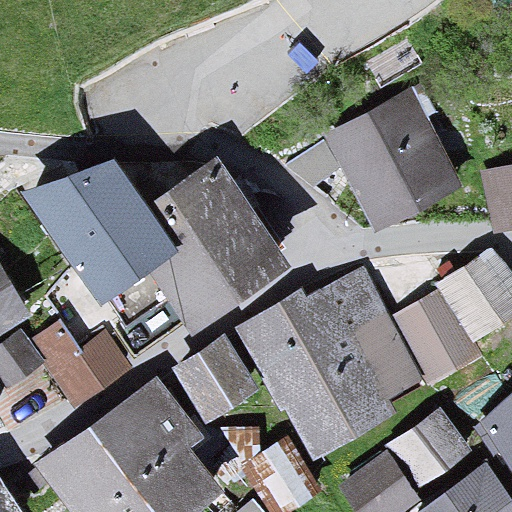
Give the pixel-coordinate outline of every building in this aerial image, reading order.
[(412,101),(324,145),(369,235),(457,191),(412,101)] [(247,142),(166,201),(246,310),(327,251),(247,142)] [(99,151),(23,201),(95,309),(171,258),(99,151)] [(511,172),(486,177),(498,234),(511,231),(511,172)] [(472,347),(511,321),(511,285),(492,255),(435,291),(472,347)] [(0,268),(0,339),(32,321),(0,268)] [(356,274),(241,337),(311,465),(427,402),(356,274)] [(435,300),(394,322),(430,387),(470,365),(435,300)] [(85,313),(33,342),(70,408),(122,379),(85,313)] [(227,345),(172,379),(204,428),(258,394),(227,345)] [(153,390),(39,472),(67,511),(211,511),(231,498),(153,390)] [(511,405),(478,427),(511,479),(511,405)] [(418,493),(467,457),(436,415),(386,451),(418,493)] [(385,458),(336,494),(349,511),(402,511),(417,502),(385,458)] [(511,511),(481,473),(431,511),(511,511)] [(245,511),(319,511),(290,476),(245,511)] [(14,511),(0,491),(0,511),(14,511)]
